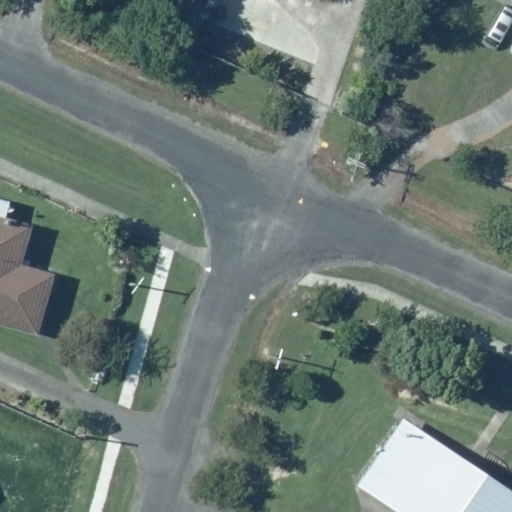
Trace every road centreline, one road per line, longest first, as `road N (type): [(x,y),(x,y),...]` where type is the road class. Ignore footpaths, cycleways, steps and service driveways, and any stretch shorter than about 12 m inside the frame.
road 1 (residential): [(167,511),(259,181)]
road 2 (residential): [(0,66),(259,181)]
road 3 (residential): [(259,181),(511,297)]
